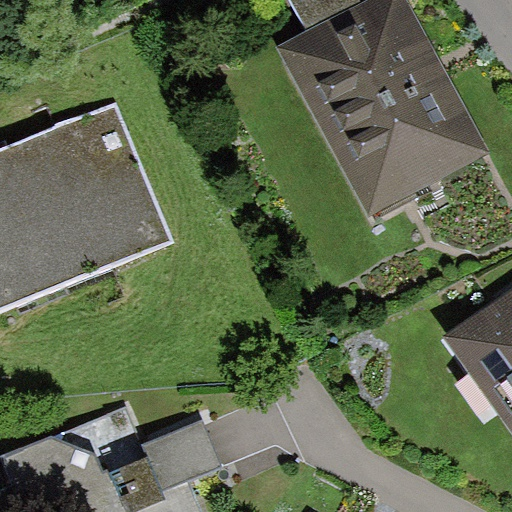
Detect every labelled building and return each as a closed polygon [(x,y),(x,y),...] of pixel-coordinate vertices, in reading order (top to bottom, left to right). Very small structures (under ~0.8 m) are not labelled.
[(409,0),(366,0),(362,3),(309,31),(278,47),(369,221),(492,157),(409,0)] [(292,0),(309,31),(362,3),(359,0),(292,0)] [(110,101),(0,147),(0,307),(168,237),(110,101)] [(511,291),(445,338),(511,434),(511,291)] [(0,511),(196,511),(184,477),(217,465),(199,419),(140,447),(122,404),(0,454),(0,511)]
